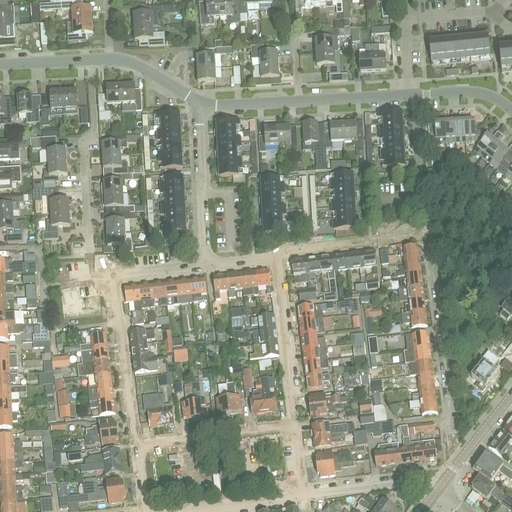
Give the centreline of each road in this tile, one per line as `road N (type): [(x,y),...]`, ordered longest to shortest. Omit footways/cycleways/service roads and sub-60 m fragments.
road 1 (residential): [(136,446),(111,278),(206,265)]
road 2 (residential): [(451,435),(429,234)]
road 3 (residential): [(88,254),(83,141),(94,131),(91,60)]
road 4 (residential): [(277,254),(295,426)]
road 5 (residential): [(206,265),(200,103)]
road 6 (residential): [(295,426),(136,446)]
road 7 (residential): [(277,254),(429,234)]
road 8 (residential): [(436,491),(421,480),(303,494)]
road 9 (residential): [(172,511),(303,494)]
road 10 (tertiary): [(436,491),(511,395)]
